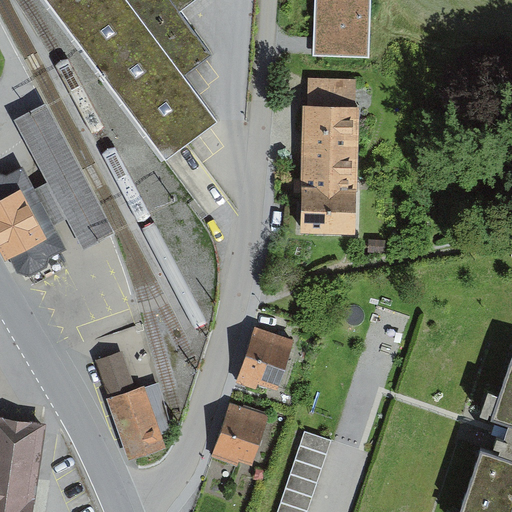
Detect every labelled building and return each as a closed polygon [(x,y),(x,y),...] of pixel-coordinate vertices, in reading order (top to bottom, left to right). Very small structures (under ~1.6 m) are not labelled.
[(47,0),(166,160),(190,144),(211,128),(219,123),(199,94),(184,75),(128,0),(47,0)] [(128,0),(184,75),(207,59),(212,56),(179,13),(169,0),(128,0)] [(169,0),(179,13),(196,0),(169,0)] [(370,0),(316,0),(315,55),(369,56),(370,0)] [(46,104),(14,121),(48,184),(34,191),(53,226),(67,218),(84,250),(115,233),(46,104)] [(306,108),(304,169),(363,170),(364,110),(306,108)] [(42,237),(9,253),(17,270),(30,274),(48,264),(49,255),(63,249),(53,226),(34,191),(22,168),(7,175),(0,173),(0,203),(21,193),(31,214),(39,230),(42,237)] [(304,169),(303,230),(362,231),(363,170),(304,169)] [(21,193),(0,203),(0,246),(4,256),(9,253),(42,237),(39,230),(31,214),(21,193)] [(300,340),(260,328),(243,385),(282,397),(300,340)] [(121,351),(96,360),(110,398),(135,389),(131,379),(121,351)] [(511,358),(492,420),(510,426),(511,426),(511,358)] [(485,372),(485,395),(498,395),(499,373),(485,372)] [(171,407),(161,374),(149,378),(159,410),(171,407)] [(145,388),(110,398),(123,438),(129,461),(166,449),(145,388)] [(274,412),(234,400),(217,458),(257,470),(274,412)] [(0,511),(32,511),(46,429),(0,421),(0,511)] [(511,426),(510,426),(504,442),(497,440),(493,452),(500,454),(499,458),(511,462),(511,426)] [(278,511),(306,511),(330,443),(305,434),(278,511)] [(473,455),(459,452),(450,491),(463,495),(473,455)] [(511,511),(511,462),(499,458),(481,452),(461,511),(511,511)]
